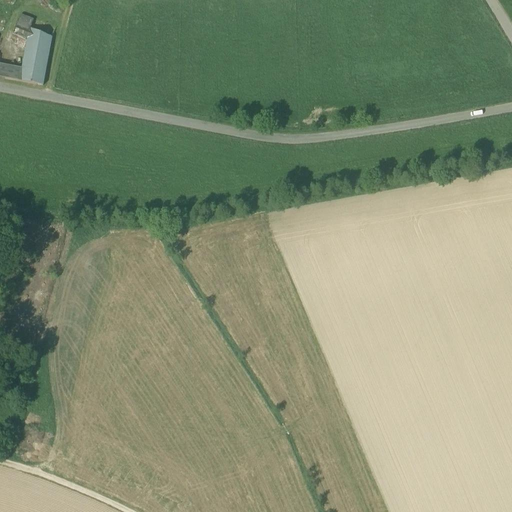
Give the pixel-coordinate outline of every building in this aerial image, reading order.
[(16,25),(17,25),(28,30),(30,31),(34,21),(20,16),(16,25)] [(18,37),(26,40),(28,30),(17,25),(13,35),(18,37)] [(30,31),(28,30),(26,40),(25,49),(21,70),(19,82),(43,87),(52,39),(30,31)] [(15,45),(25,49),(26,40),(18,37),(15,45)] [(5,79),(19,82),(21,70),(7,67),(5,79)]
